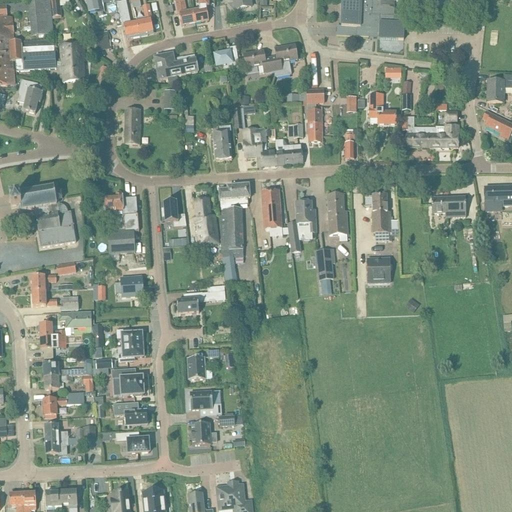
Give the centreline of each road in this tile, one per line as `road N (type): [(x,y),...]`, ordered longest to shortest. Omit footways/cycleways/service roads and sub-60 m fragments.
road 1 (residential): [(477,167),(150,183)]
road 2 (residential): [(472,71),(325,53),(309,42),(301,17)]
road 3 (residential): [(24,474),(19,335),(0,304)]
road 4 (residential): [(165,337),(150,183)]
road 5 (residential): [(165,468),(24,474)]
road 6 (residential): [(106,150),(114,87),(152,49),(170,44)]
road 7 (residential): [(170,44),(301,17)]
road 8 (residential): [(165,468),(165,337)]
